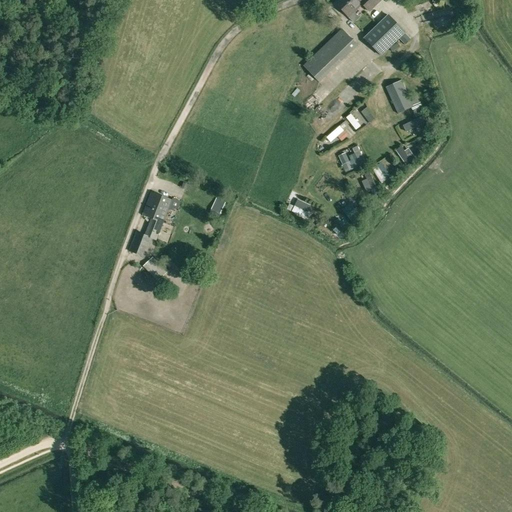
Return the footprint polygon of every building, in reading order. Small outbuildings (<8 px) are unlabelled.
[(369,12),(381,0),(338,0),(336,3),(349,17),(362,4),(369,12)] [(381,57),(399,39),(405,45),(411,39),(405,33),(406,32),(389,14),(364,38),(381,57)] [(343,29),(304,66),(320,82),(358,46),(343,29)] [(398,114),(414,106),(402,80),(386,88),(398,114)] [(375,119),(366,108),(354,118),(351,114),(346,118),(356,131),(360,127),(368,122),(370,124),(375,119)] [(425,115),(403,126),(407,133),(429,122),(425,115)] [(348,130),(340,135),(345,141),(352,135),(348,130)] [(364,162),(358,146),(337,155),(345,174),(361,167),(359,164),(364,162)] [(401,147),(395,151),(407,167),(416,160),(408,149),(405,152),(401,147)] [(376,165),(371,168),(381,184),(386,181),(389,186),(393,184),(390,180),(394,177),(392,175),(389,177),(382,164),(377,167),(376,165)] [(367,194),(377,189),(372,177),(368,179),(365,174),(360,176),(367,194)] [(156,240),(171,200),(152,193),(143,215),(152,219),(146,236),(137,232),(130,251),(145,257),(152,238),(156,240)] [(217,199),(212,211),(220,215),(225,203),(217,199)] [(297,200),(292,212),(308,220),(314,208),(297,200)] [(349,208),(344,212),(354,226),(362,220),(357,214),(359,212),(356,208),(352,211),(349,208)] [(334,227),(330,229),(337,236),(340,233),(341,234),(345,231),(346,231),(351,227),(344,219),(341,222),(338,219),(336,221),(332,224),(334,227)] [(153,258),(144,267),(158,282),(167,274),(153,258)]
